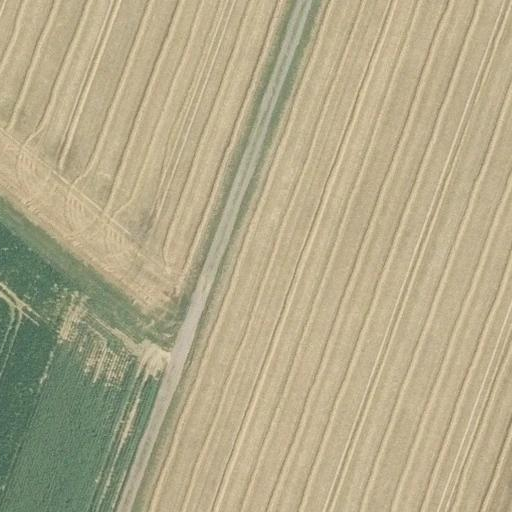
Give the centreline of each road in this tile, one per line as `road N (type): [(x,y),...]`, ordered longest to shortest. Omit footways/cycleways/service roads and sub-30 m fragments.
road 1 (track): [(306,0),(177,360),(0,218)]
road 2 (track): [(123,511),(177,360)]
